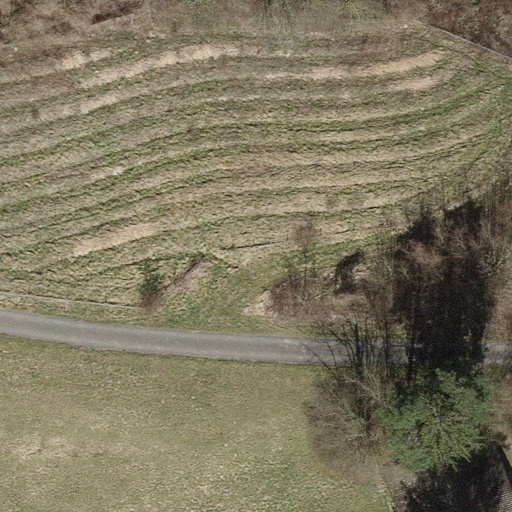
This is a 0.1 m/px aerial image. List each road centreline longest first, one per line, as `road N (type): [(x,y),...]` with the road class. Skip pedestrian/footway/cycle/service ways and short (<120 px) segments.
road 1 (track): [(511,356),(153,344),(0,321)]
road 2 (track): [(153,344),(189,317),(245,294),(456,221),(511,185)]
